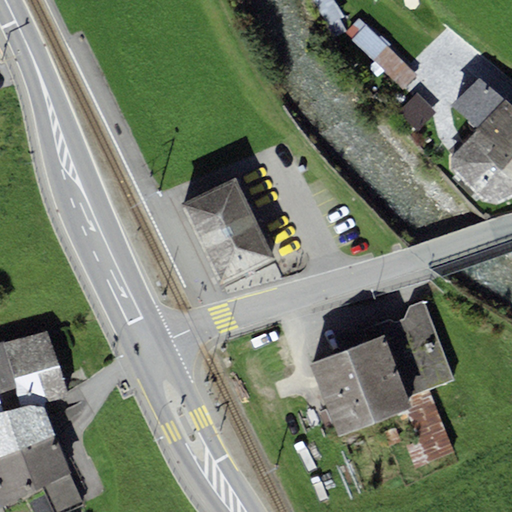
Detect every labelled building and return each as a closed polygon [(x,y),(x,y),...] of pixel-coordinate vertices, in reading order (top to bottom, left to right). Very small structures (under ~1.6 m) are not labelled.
[(344,17),(334,0),(313,0),(328,26),(344,17)] [(353,38),(366,25),(360,20),(348,33),(353,38)] [(420,76),(366,25),(353,38),(351,40),(405,91),(420,76)] [(477,129),(503,99),(479,78),(453,108),(477,129)] [(438,115),(417,94),(399,112),(420,133),(438,115)] [(479,196),(511,157),(511,106),(503,99),(477,129),(451,159),(452,173),(479,196)] [(511,157),(479,196),(498,205),(511,199),(511,157)] [(275,260),(238,181),(183,207),(220,286),(275,260)] [(366,331),(371,343),(311,366),(339,438),(407,411),(414,409),(409,397),(430,390),(454,381),(424,301),(410,306),(404,320),(391,321),(366,331)] [(48,331),(13,341),(0,345),(0,413),(31,405),(39,409),(70,394),(48,331)] [(455,454),(434,401),(430,390),(409,397),(414,409),(407,411),(428,464),(455,454)] [(0,413),(0,459),(55,436),(45,411),(39,409),(31,405),(0,413)] [(0,459),(0,503),(2,509),(71,475),(55,436),(0,459)]
